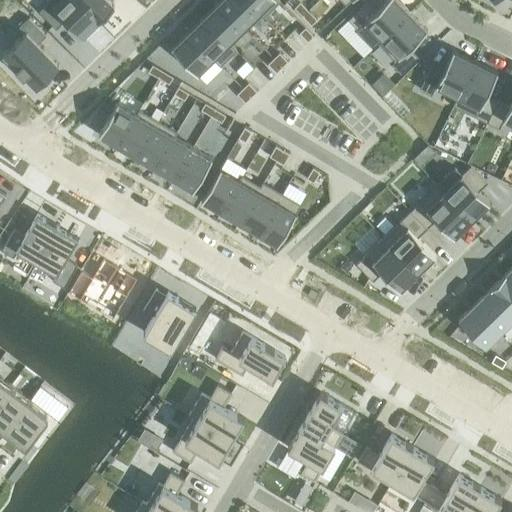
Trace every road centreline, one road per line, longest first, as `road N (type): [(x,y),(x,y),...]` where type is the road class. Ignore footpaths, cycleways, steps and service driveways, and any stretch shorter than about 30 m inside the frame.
road 1 (residential): [(24,146),(330,331)]
road 2 (residential): [(330,331),(225,511)]
road 3 (residential): [(169,0),(24,146)]
road 4 (residential): [(511,217),(379,362)]
road 5 (residential): [(379,362),(511,439)]
